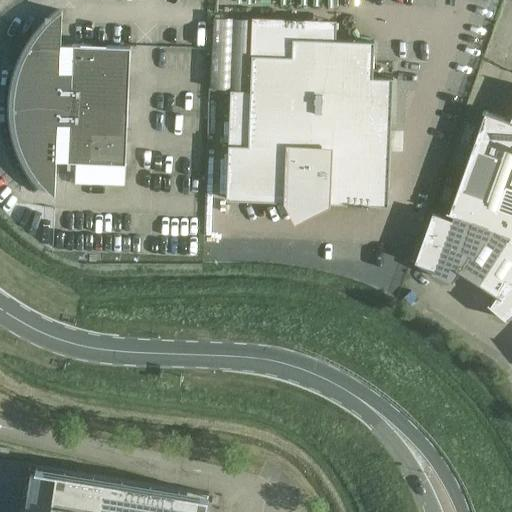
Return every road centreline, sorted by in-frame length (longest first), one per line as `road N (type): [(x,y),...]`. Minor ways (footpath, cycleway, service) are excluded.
road 1 (unclassified): [(369,406),(302,370),(69,344),(0,309)]
road 2 (unclassified): [(460,511),(433,461),(369,406)]
road 3 (unclassified): [(369,406),(397,440),(434,511)]
